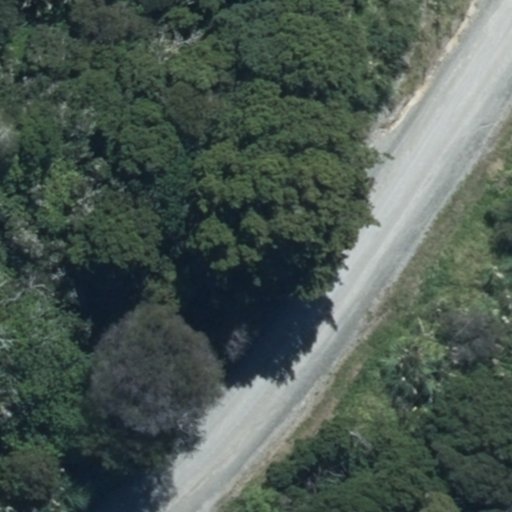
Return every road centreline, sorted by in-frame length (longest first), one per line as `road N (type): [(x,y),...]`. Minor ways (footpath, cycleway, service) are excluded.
road 1 (residential): [(150,511),(276,393),(354,279),(511,10)]
road 2 (motorway): [(272,0),(445,511)]
